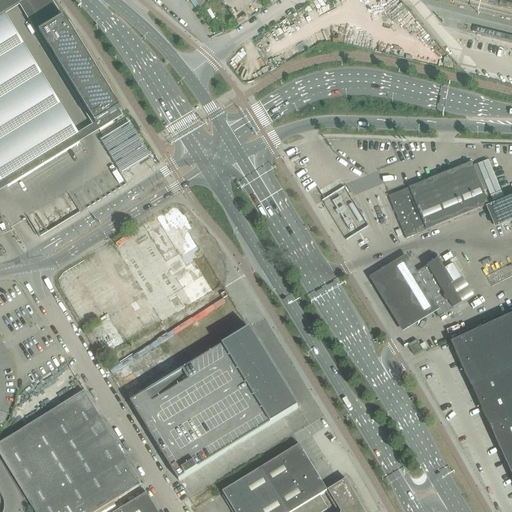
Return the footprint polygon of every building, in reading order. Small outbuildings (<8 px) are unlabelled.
[(0,0),(0,13),(2,17),(6,15),(12,11),(22,5),(19,0),(0,0)] [(121,110),(65,19),(64,19),(51,0),(19,0),(22,5),(40,34),(51,52),(52,51),(56,57),(55,58),(95,125),(96,126),(100,132),(113,123),(109,117),(120,111),(121,110)] [(0,18),(0,59),(25,44),(6,15),(2,17),(0,18)] [(25,44),(0,59),(0,100),(43,74),(25,44)] [(43,74),(0,100),(0,141),(61,104),(43,74)] [(61,104),(0,141),(0,180),(1,182),(3,181),(76,136),(80,134),(61,104)] [(120,111),(109,117),(113,123),(123,117),(120,111)] [(131,123),(101,141),(122,175),(151,157),(131,123)] [(80,134),(76,136),(80,143),(89,138),(100,132),(96,126),(95,125),(85,131),(80,134)] [(80,143),(76,136),(3,181),(7,188),(80,143)] [(503,198),(488,161),(478,165),(473,167),(472,163),(409,188),(389,197),(406,240),(427,231),(489,206),(488,204),(493,202),(503,198)] [(511,197),(490,207),(487,208),(489,214),(493,224),(495,229),(499,228),(511,222),(511,197)] [(406,256),(369,279),(402,333),(440,310),(406,256)] [(419,272),(413,275),(439,318),(454,309),(463,304),(451,285),(453,284),(461,279),(453,264),(444,269),(439,260),(428,266),(419,272)] [(453,284),(451,285),(463,304),(474,297),(463,278),(461,279),(453,284)] [(511,315),(460,339),(451,343),(492,433),(492,434),(511,476),(511,315)] [(298,409),(249,330),(224,346),(130,403),(179,481),(186,477),(199,469),(272,424),(298,409)] [(409,346),(415,356),(422,352),(416,342),(409,346)] [(141,485),(102,421),(85,393),(0,444),(0,456),(34,511),(98,511),(133,491),(141,485)] [(353,511),(318,454),(222,511),(353,511)] [(117,511),(157,511),(147,494),(117,511)]
